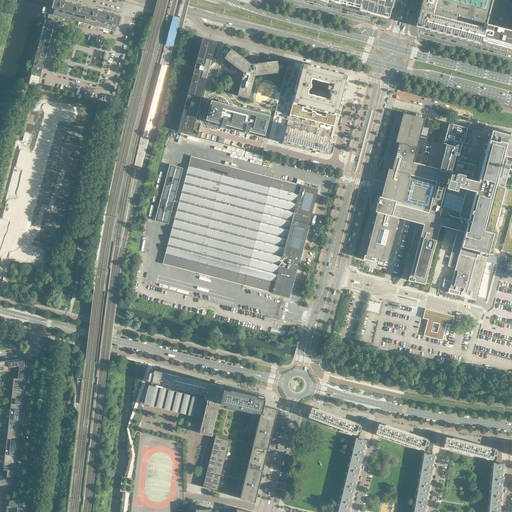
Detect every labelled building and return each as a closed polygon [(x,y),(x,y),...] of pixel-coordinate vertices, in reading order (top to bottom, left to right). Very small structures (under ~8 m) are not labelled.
[(121,17),(57,0),(54,0),(52,8),(55,9),(53,15),(114,31),(116,25),(119,26),(121,17)] [(393,0),(324,0),(328,1),(389,17),(393,0)] [(482,41),(492,0),(422,0),(416,26),(481,44),(482,41)] [(511,0),(492,0),(486,24),(482,41),(487,43),(488,43),(494,45),(495,45),(501,46),(501,47),(507,48),(508,48),(511,49),(511,0)] [(174,15),(173,15),(166,44),(168,45),(172,46),(180,17),(179,17),(176,16),(174,15)] [(51,36),(55,23),(45,20),(42,34),(51,36)] [(48,50),(51,36),(42,34),(38,47),(48,50)] [(184,106),(178,131),(192,135),(198,110),(199,108),(200,104),(208,72),(209,69),(216,42),(202,38),(196,63),(194,69),(186,101),(184,106)] [(44,64),(48,50),(38,47),(34,61),(44,64)] [(255,76),(277,73),(277,68),(277,67),(276,62),(254,64),(255,62),(253,61),(251,61),(251,63),(250,63),(232,50),(229,55),(228,55),(228,56),(225,59),(239,70),(244,73),(242,78),(237,96),(244,98),(249,99),(255,76)] [(40,77),(44,64),(34,61),(31,75),(40,77)] [(288,65),(270,132),(275,133),(280,117),(283,118),(332,131),(347,76),(303,65),(302,69),(300,69),(301,65),(288,61),(288,65)] [(166,65),(163,64),(144,135),(147,136),(166,65)] [(38,86),(40,77),(31,75),(28,84),(33,85),(33,84),(38,86)] [(264,136),(270,116),(221,103),(211,100),(206,121),(217,124),(221,125),(221,127),(225,128),(225,126),(245,131),(244,133),(248,134),(248,132),(264,136)] [(23,109),(15,141),(18,142),(30,145),(39,113),(26,109),(23,109)] [(21,242),(20,243),(28,245),(28,247),(29,248),(32,249),(33,249),(42,251),(42,252),(42,271),(43,272),(46,272),(60,276),(71,236),(72,237),(102,125),(64,115),(54,113),(53,112),(48,130),(42,154),(45,154),(44,157),(41,156),(31,198),(33,199),(32,201),(31,201),(30,201),(28,205),(23,228),(23,229),(24,229),(22,236),(21,242)] [(459,292),(466,294),(477,251),(487,254),(493,233),(487,232),(495,201),(511,205),(511,212),(504,242),(505,242),(504,244),(502,250),(511,253),(511,191),(504,189),(511,159),(511,135),(491,130),(489,141),(486,150),(485,150),(484,153),(485,154),(483,163),(478,182),(471,180),(475,166),(458,161),(467,128),(449,123),(443,144),(446,144),(446,145),(440,169),(433,167),(413,162),(425,119),(403,113),(387,172),(384,183),(381,197),(379,197),(375,212),(377,212),(365,255),(364,255),(363,259),(374,262),(375,258),(387,262),(398,218),(419,223),(423,225),(410,276),(409,276),(409,277),(408,280),(414,282),(424,284),(440,226),(457,231),(448,266),(455,268),(451,281),(450,289),(449,288),(449,289),(448,292),(458,295),(459,292)] [(284,135),(282,144),(319,154),(319,152),(327,154),(332,132),(288,121),(285,133),(287,133),(286,135),(284,135)] [(244,150),(243,156),(255,158),(256,156),(260,157),(259,159),(264,160),(265,154),(244,150)] [(298,261),(308,226),(309,226),(310,226),(307,225),(308,222),(309,217),(310,217),(317,190),(239,169),(230,167),(224,165),(191,157),(191,156),(163,264),(273,293),(272,293),(283,296),(285,296),(288,298),(290,297),(291,292),(290,292),(293,282),(297,265),(298,261),(300,262),(300,261),(298,261)] [(8,165),(0,196),(0,197),(14,201),(22,169),(8,165)] [(168,224),(183,168),(169,165),(164,185),(163,185),(160,184),(152,215),(155,216),(155,215),(156,216),(155,221),(168,224)] [(0,223),(0,258),(0,259),(9,226),(0,223)] [(378,313),(380,306),(380,305),(380,304),(369,301),(367,310),(378,313)] [(429,310),(426,310),(427,309),(425,309),(422,318),(423,319),(428,320),(424,335),(423,336),(442,340),(443,339),(443,338),(443,337),(444,335),(446,324),(452,326),(453,320),(454,316),(453,316),(452,316),(449,315),(450,315),(449,315),(446,315),(446,314),(443,314),(443,313),(442,314),(440,313),(440,312),(439,312),(439,313),(436,312),(436,311),(436,312),(433,311),(430,310),(429,310)] [(284,336),(286,331),(272,327),(270,333),(284,336)] [(26,365),(27,358),(20,359),(19,366),(19,369),(26,369),(26,367),(26,365)] [(19,366),(20,359),(13,360),(11,360),(8,360),(9,367),(10,367),(19,366)] [(25,375),(26,369),(19,369),(18,378),(18,379),(25,379),(25,377),(25,375)] [(212,436),(224,387),(211,384),(155,371),(155,370),(155,371),(154,371),(153,373),(150,373),(148,381),(153,382),(152,386),(149,386),(144,404),(203,418),(203,421),(202,421),(202,422),(203,422),(202,424),(201,424),(201,425),(202,425),(201,428),(200,433),(199,433),(212,436)] [(277,410),(277,409),(275,409),(274,408),(274,409),(272,408),(270,408),(270,407),(269,407),(268,407),(267,407),(265,406),(263,406),(263,405),(263,403),(264,401),(264,400),(264,399),(265,397),(264,397),(261,396),(258,395),(257,395),(254,394),(251,394),(251,393),(248,393),(247,392),(247,393),(244,392),(241,391),(238,390),(237,390),(234,390),(234,389),(231,389),(230,388),(230,389),(228,388),(227,388),(224,387),(212,436),(215,437),(215,438),(215,441),(214,440),(213,443),(214,443),(213,446),(212,449),(212,452),(211,452),(211,454),(210,457),(209,460),(210,460),(209,463),(208,465),(208,466),(208,468),(207,468),(207,471),(206,474),(205,476),(206,477),(205,479),(204,482),(204,485),(203,485),(203,487),(221,491),(230,493),(230,494),(240,496),(240,498),(240,499),(240,498),(242,499),(243,499),(245,499),(245,500),(247,500),(248,500),(249,501),(250,501),(252,501),(254,502),(255,502),(255,501),(255,499),(256,499),(255,499),(256,497),(256,496),(257,494),(257,491),(258,491),(257,491),(258,489),(258,488),(258,489),(256,488),(258,483),(259,483),(259,484),(259,483),(260,481),(260,480),(260,478),(261,478),(261,476),(261,475),(262,473),(262,470),(263,470),(263,469),(264,465),(264,464),(266,455),(267,454),(266,454),(267,450),(268,450),(268,449),(268,447),(268,446),(269,444),(269,443),(269,441),(270,441),(270,439),(270,438),(271,436),(271,435),(271,436),(269,435),(271,430),(272,430),(272,431),(272,430),(273,428),(273,426),(274,425),(273,425),(274,423),(274,422),(274,420),(275,420),(275,418),(275,417),(276,415),(276,412),(277,412),(277,410)] [(319,409),(312,407),(308,416),(355,434),(357,430),(359,431),(361,426),(362,426),(363,424),(359,422),(358,425),(352,422),(352,421),(350,420),(349,421),(336,416),(337,415),(334,414),(334,415),(321,410),(321,409),(319,408),(319,409)] [(365,433),(368,418),(362,417),(359,422),(363,424),(362,426),(361,426),(359,431),(357,430),(355,434),(362,437),(364,432),(365,433)] [(375,433),(416,447),(423,449),(424,444),(427,445),(428,440),(430,441),(431,438),(427,437),(426,439),(419,437),(419,436),(417,435),(417,436),(403,432),(404,431),(401,430),(401,431),(388,426),(388,425),(386,424),(385,426),(378,423),(375,433)] [(433,447),(435,432),(433,432),(429,431),(427,437),(431,438),(430,441),(428,440),(427,445),(424,444),(423,449),(430,452),(432,447),(433,447)] [(364,447),(366,440),(356,437),(352,453),(362,456),(363,449),(364,449),(365,447),(364,447)] [(484,457),(485,457),(492,459),(493,454),(495,455),(496,450),(498,450),(499,448),(495,447),(494,449),(487,447),(487,446),(485,446),(485,447),(471,443),(471,442),(469,442),(469,443),(455,439),(455,438),(453,437),(453,438),(446,437),(443,446),(484,457)] [(501,457),(503,441),(501,441),(496,441),(495,447),(499,448),(498,450),(496,450),(495,455),(493,454),(492,459),(493,460),(493,462),(499,463),(501,456),(501,457)] [(433,461),(434,454),(424,452),(421,469),(431,470),(432,464),(433,464),(434,462),(433,461)] [(360,463),(362,456),(352,453),(348,469),(358,472),(360,465),(361,463),(360,463)] [(503,473),(504,471),(502,471),(503,464),(503,463),(499,463),(493,462),(493,463),(491,479),(502,480),(502,473),(503,473)] [(356,479),(358,472),(348,469),(344,485),(354,488),(356,481),(357,481),(357,479),(356,479)] [(430,480),(431,478),(430,477),(431,470),(421,469),(418,485),(428,487),(429,480),(430,480)] [(502,489),(502,487),(501,487),(502,480),(491,479),(490,495),(500,496),(501,489),(502,489)] [(352,494),(354,488),(344,485),(340,501),(350,503),(352,497),(353,497),(353,494),(352,494)] [(428,494),(427,494),(428,487),(418,485),(415,501),(425,503),(427,496),(428,494)] [(500,505),(501,503),(499,503),(500,496),(490,495),(488,511),(495,511),(498,511),(499,505),(500,505)] [(17,507),(18,498),(7,500),(7,501),(7,504),(7,506),(17,507)] [(348,511),(349,510),(350,503),(340,501),(337,511),(348,511)] [(424,511),(425,510),(424,510),(425,503),(415,501),(413,511),(423,511),(424,511)]
